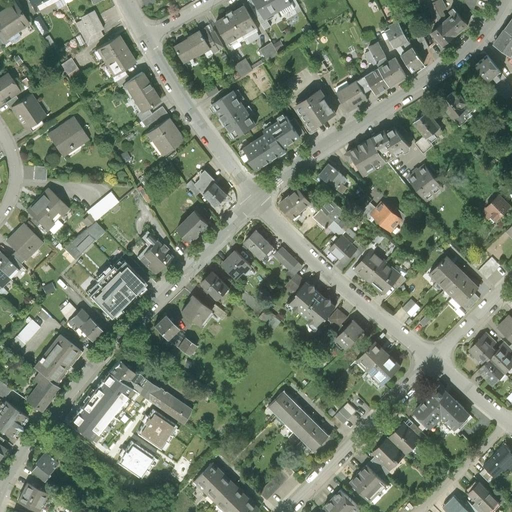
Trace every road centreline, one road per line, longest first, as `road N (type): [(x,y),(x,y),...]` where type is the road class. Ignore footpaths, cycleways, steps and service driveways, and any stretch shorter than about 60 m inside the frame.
road 1 (tertiary): [(0,488),(116,339),(254,203)]
road 2 (tertiary): [(254,203),(319,148),(467,52),(510,0)]
road 3 (residential): [(254,203),(434,360)]
road 4 (residential): [(284,511),(434,360)]
road 5 (residential): [(254,203),(143,37)]
